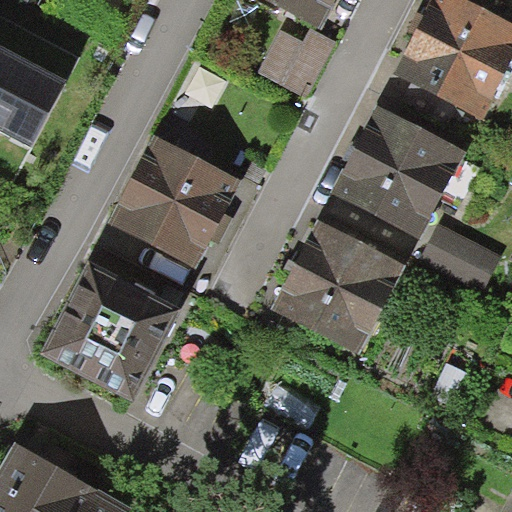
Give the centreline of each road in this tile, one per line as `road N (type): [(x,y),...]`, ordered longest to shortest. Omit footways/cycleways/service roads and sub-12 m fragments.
road 1 (residential): [(186,0),(0,345)]
road 2 (residential): [(389,0),(235,296)]
